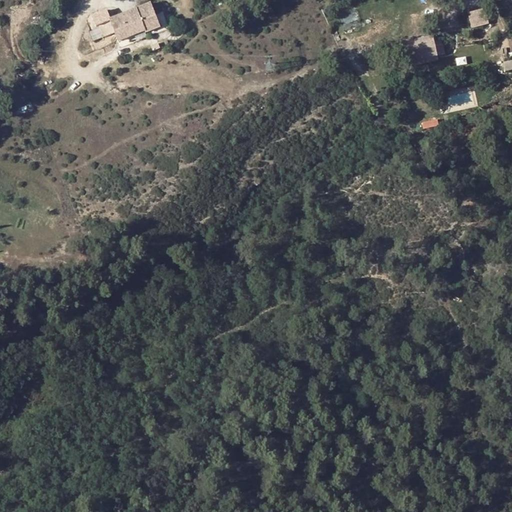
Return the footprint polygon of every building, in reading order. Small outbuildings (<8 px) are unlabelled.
[(148,3),(106,17),(104,9),(88,15),(92,27),(99,25),(103,36),(110,33),(114,43),(156,28),(148,3)] [(489,24),(485,10),(469,13),(472,27),(489,24)] [(425,57),(437,55),(432,34),(419,37),(412,41),(403,43),(404,45),(409,66),(426,63),(425,57)] [(403,43),(412,41),(411,37),(393,41),(394,47),(404,45),(403,43)] [(502,71),(511,68),(511,61),(500,63),(502,71)]
